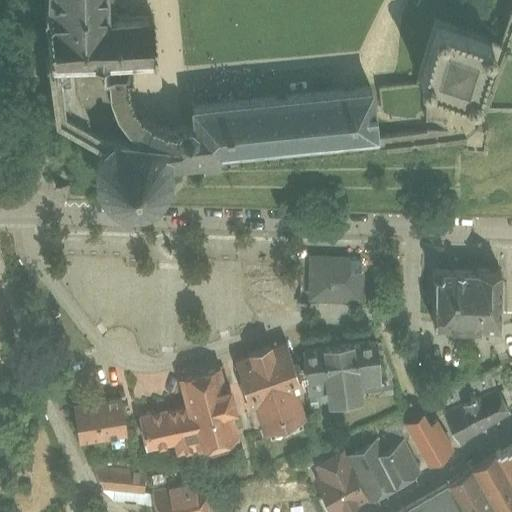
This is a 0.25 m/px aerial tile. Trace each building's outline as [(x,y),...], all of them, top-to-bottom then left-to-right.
[(92,116),(109,125),(166,145),(193,143),(193,137),(358,123),(354,75),(163,91),(165,111),(153,111),(142,108),(128,104),(118,95),(111,83),(107,70),(114,70),(114,47),(143,46),(141,0),(27,0),(27,47),(70,48),(70,70),(75,70),(76,82),(79,96),(85,106),(92,116)] [(423,68),(468,84),(488,29),(434,9),(414,64),(423,68)] [(166,156),(166,145),(109,125),(91,124),(87,129),(83,141),(83,156),(87,170),(98,182),(115,190),(130,191),(148,184),(159,172),(162,165),(166,156)] [(359,249),(302,248),(301,297),(358,298),(359,249)] [(495,260),(427,260),(427,263),(427,287),(427,316),(495,316),(495,260)] [(243,396),(247,395),(255,418),(300,402),(292,378),(298,375),(282,332),(267,338),(264,332),(241,341),(243,347),(226,353),(243,396)] [(372,334),(297,344),(304,395),(378,385),(372,334)] [(216,356),(173,367),(179,393),(132,404),(140,438),(168,438),(233,422),(226,396),(232,395),(226,372),(221,373),(216,356)] [(492,381),(438,402),(456,436),(503,404),(492,381)] [(99,390),(67,395),(72,434),(122,427),(117,387),(99,390)] [(404,428),(419,455),(449,437),(434,410),(404,428)] [(511,430),(489,445),(511,482),(511,430)] [(343,445),(367,490),(416,465),(400,433),(373,447),(367,433),(343,445)] [(312,476),(329,509),(364,491),(339,442),(309,458),(317,473),(312,476)] [(511,482),(489,445),(465,459),(491,502),(511,489),(511,482)] [(491,502),(465,459),(442,473),(466,511),(483,511),(493,506),(491,502)] [(143,462),(93,460),(93,468),(99,482),(108,482),(107,496),(148,499),(150,511),(206,511),(203,497),(199,473),(190,474),(145,483),(143,483),(143,462)] [(463,511),(442,473),(388,502),(388,503),(392,511),(463,511)] [(392,511),(388,503),(372,511),(392,511)]
